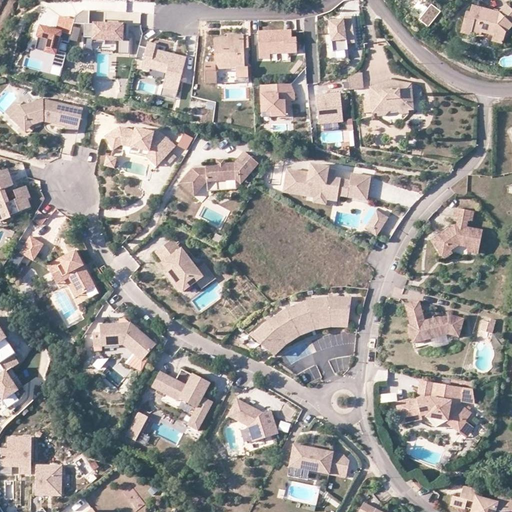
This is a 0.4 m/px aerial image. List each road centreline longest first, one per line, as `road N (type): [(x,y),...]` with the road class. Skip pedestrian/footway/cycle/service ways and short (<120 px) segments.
road 1 (residential): [(68,183),(98,248),(168,325),(218,358),(326,399)]
road 2 (residential): [(483,91),(479,153),(415,210),(386,257),(353,387)]
road 3 (tertiary): [(377,0),(410,43),(483,91)]
road 4 (residential): [(427,511),(352,416)]
